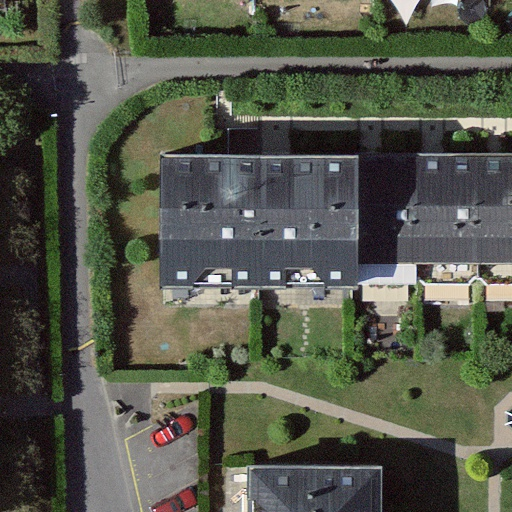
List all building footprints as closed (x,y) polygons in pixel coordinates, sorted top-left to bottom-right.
[(475,259),(511,259),(511,146),(475,147),(475,259)] [(348,281),(349,259),(349,147),(148,147),(149,278),(348,281)] [(349,259),(409,259),(408,147),(349,147),(349,259)] [(409,259),(475,259),(475,147),(408,147),(409,259)] [(381,511),(382,453),(249,453),(248,511),(381,511)]
